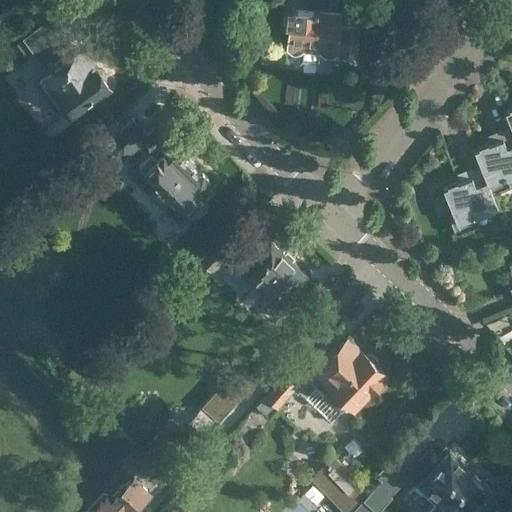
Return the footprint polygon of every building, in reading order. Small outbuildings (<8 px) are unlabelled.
[(288,0),(283,4),(281,22),(288,23),(286,46),(336,52),(336,45),(347,47),(349,23),(337,22),(339,8),(332,8),(332,0),(288,0)] [(49,17),(23,36),(48,71),(39,77),(53,97),(51,98),(51,102),(59,113),(61,113),(63,111),(64,113),(71,108),(77,112),(84,110),(86,105),(85,98),(107,82),(82,47),(72,55),(65,45),(67,43),(49,17)] [(80,141),(98,162),(119,142),(102,122),(80,141)] [(511,129),(510,125),(498,129),(501,138),(473,149),(479,163),(491,193),(508,185),(505,177),(511,173),(511,129)] [(204,207),(202,202),(197,196),(201,191),(202,192),(209,185),(209,178),(203,173),(197,173),(180,156),(183,153),(156,126),(138,143),(148,154),(138,165),(156,182),(148,191),(164,207),(172,198),(189,215),(190,215),(194,216),(196,216),(198,216),(200,215),(202,214),(203,212),(204,210),(204,209),(204,207)] [(73,167),(89,154),(79,142),(63,155),(73,167)] [(455,234),(460,232),(477,226),(473,217),(497,207),(491,193),(479,163),(466,168),(470,178),(442,189),(452,214),(448,215),(455,234)] [(0,213),(10,226),(26,213),(15,199),(0,212),(0,213)] [(492,236),(494,242),(506,237),(504,231),(492,236)] [(261,251),(253,244),(228,271),(246,288),(255,279),(266,288),(257,299),(276,317),(300,290),(293,283),(304,272),(271,240),(261,251)] [(206,259),(217,269),(232,253),(221,243),(206,259)] [(176,291),(193,276),(185,267),(168,281),(176,291)] [(355,405),(386,372),(348,336),(299,388),(307,396),(317,385),(342,410),(351,401),(355,405)] [(278,406),(297,386),(293,383),(285,374),(265,394),(266,395),(257,404),(266,412),(269,414),(277,405),(278,406)] [(229,399),(215,384),(186,420),(200,436),(229,399)] [(489,485),(446,443),(437,452),(431,446),(410,468),(411,469),(406,474),(414,482),(406,490),(415,498),(429,511),(454,511),(456,511),(474,511),(478,509),(477,504),(474,501),(489,485)] [(367,490),(337,457),(330,463),(329,463),(328,464),(328,465),(322,471),(346,497),(339,503),(346,510),(367,490)] [(132,511),(150,492),(132,476),(111,499),(101,491),(81,511),(132,511)] [(383,477),(368,493),(364,498),(374,507),(378,511),(388,500),(387,498),(396,489),(383,477)] [(364,498),(355,507),(359,511),(369,511),(374,507),(364,498)]
